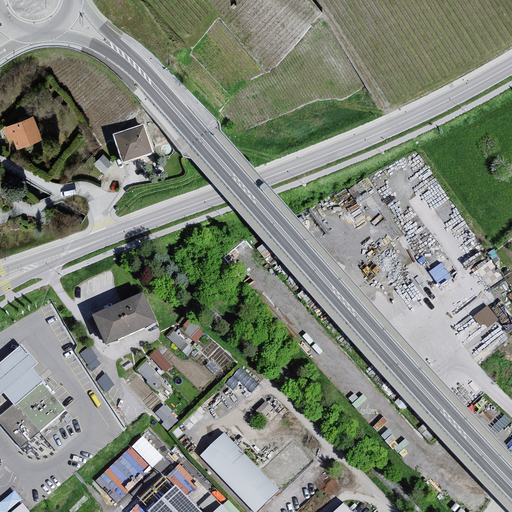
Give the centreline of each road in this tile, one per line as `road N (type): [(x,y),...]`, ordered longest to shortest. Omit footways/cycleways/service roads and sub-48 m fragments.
road 1 (primary): [(54,29),(104,49),(138,77),(511,494)]
road 2 (primary): [(511,476),(80,0)]
road 3 (primary): [(46,260),(373,135),(511,64)]
road 4 (unknown): [(406,511),(265,381)]
